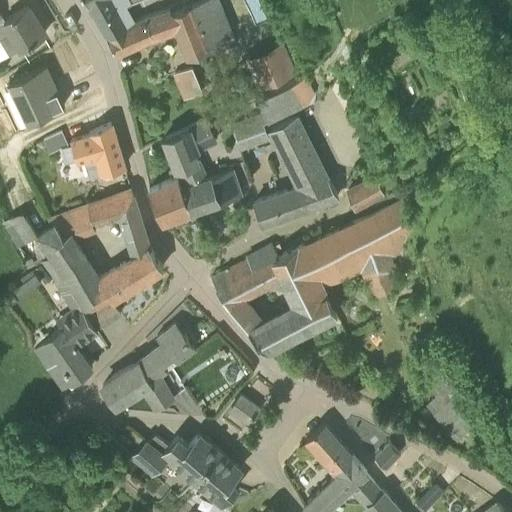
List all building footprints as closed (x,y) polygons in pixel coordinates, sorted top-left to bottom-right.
[(87,0),(107,33),(131,24),(121,6),(127,3),(134,0),(87,0)] [(221,0),(199,0),(173,10),(180,25),(191,54),(211,47),(213,52),(238,42),(221,0)] [(5,18),(0,10),(0,37),(10,54),(45,32),(28,4),(5,18)] [(180,25),(173,10),(172,7),(147,16),(148,17),(131,24),(107,33),(117,50),(136,42),(180,25)] [(256,49),(267,81),(297,72),(286,39),(256,49)] [(28,120),(64,103),(46,64),(9,81),(28,120)] [(174,72),(185,97),(203,90),(192,65),(174,72)] [(309,101),(306,94),(297,76),(257,94),(268,119),(309,101)] [(272,126),(300,184),(308,205),(339,195),(322,158),(299,113),(272,126)] [(191,121),(191,124),(163,136),(176,167),(177,167),(179,173),(182,179),(207,170),(196,148),(200,146),(201,147),(218,140),(207,114),(191,121)] [(124,162),(111,120),(89,129),(90,131),(71,138),(80,159),(85,157),(92,175),(124,162)] [(67,142),(61,130),(42,139),(44,142),(40,144),(45,154),(49,152),(58,147),(67,143),(67,142)] [(207,170),(182,179),(179,173),(149,187),(161,219),(224,198),(227,209),(240,205),(237,194),(242,192),(233,167),(210,174),(207,170)] [(355,207),(384,195),(376,174),(346,186),(355,207)] [(261,221),(308,205),(300,184),(254,199),(261,221)] [(70,226),(75,234),(95,227),(93,222),(124,213),(125,219),(140,214),(131,187),(55,214),(60,222),(64,230),(70,226)] [(361,217),(304,243),(323,282),(361,268),(372,296),(403,283),(392,257),(404,253),(409,234),(418,231),(403,200),(361,217)] [(98,275),(75,234),(70,226),(64,230),(60,222),(38,234),(23,210),(4,221),(35,267),(41,262),(44,260),(46,263),(52,260),(59,271),(53,275),(74,310),(80,305),(106,288),(112,297),(163,265),(149,244),(98,275)] [(213,274),(218,285),(280,254),(273,241),(246,255),(247,256),(228,267),(227,264),(225,265),(226,268),(213,274)] [(218,285),(216,286),(268,347),(338,312),(332,301),(323,282),(304,243),(280,254),(218,285)] [(41,262),(35,267),(34,267),(36,270),(5,295),(12,305),(43,279),(45,282),(52,277),(41,262)] [(93,326),(91,324),(83,310),(33,346),(47,366),(46,366),(48,368),(49,367),(48,366),(56,359),(73,380),(92,364),(73,339),(93,326)] [(140,357),(140,359),(150,375),(195,346),(175,319),(157,333),(163,340),(140,357)] [(150,375),(140,359),(137,361),(118,370),(103,383),(116,403),(143,386),(155,405),(185,385),(172,365),(152,378),(150,375)] [(249,420),(259,407),(241,393),(231,407),(249,420)] [(306,436),(334,469),(352,452),(324,420),(306,436)] [(192,479),(219,449),(199,431),(188,444),(177,435),(169,444),(162,452),(161,452),(168,458),(192,479)] [(162,452),(169,444),(155,432),(148,440),(150,442),(162,452)] [(168,458),(161,452),(162,452),(150,442),(148,440),(146,438),(128,459),(151,478),(168,458)] [(386,465),(401,451),(389,440),(375,454),(386,465)] [(241,467),(219,449),(192,479),(222,504),(238,486),(230,480),(241,467)] [(375,481),(366,470),(367,469),(352,452),(334,469),(336,472),(303,504),(310,511),(322,511),(349,487),(365,506),(367,504),(367,503),(383,490),(382,489),(375,481)] [(430,505),(444,491),(435,481),(420,495),(430,505)] [(383,490),(367,503),(367,504),(374,511),(402,511),(383,488),(382,489),(383,490)] [(508,511),(498,500),(482,511),(508,511)]
